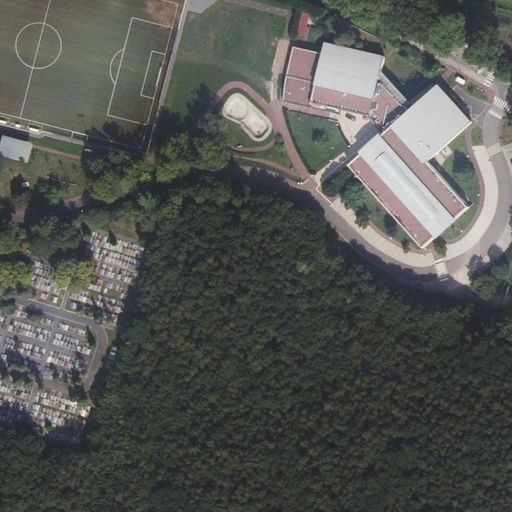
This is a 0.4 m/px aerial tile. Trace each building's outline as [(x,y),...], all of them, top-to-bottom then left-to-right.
[(306,36),(312,13),(302,10),(296,34),(306,36)] [(434,81),(408,101),(382,72),(385,57),(326,43),(324,52),(294,45),(287,78),(285,90),(284,100),(342,113),(343,108),(368,114),(372,115),(387,131),(384,133),(350,164),(425,246),(471,205),(432,158),(472,121),(434,81)] [(372,115),(368,114),(384,133),(387,131),(372,115)] [(0,155),(29,161),(33,141),(3,135),(0,152),(0,155)] [(36,290),(56,292),(57,280),(37,278),(36,290)]
